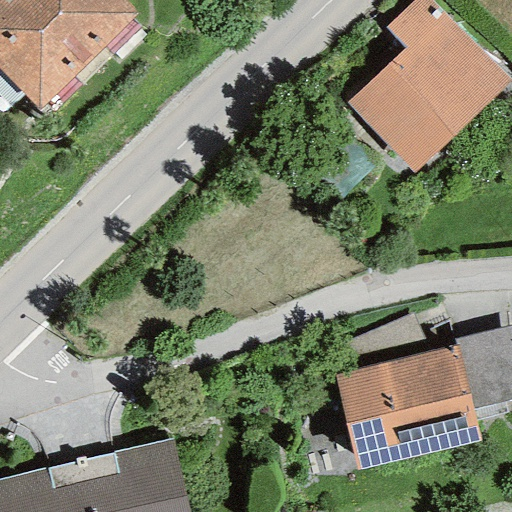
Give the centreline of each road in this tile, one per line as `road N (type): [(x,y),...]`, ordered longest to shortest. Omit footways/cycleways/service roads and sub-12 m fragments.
road 1 (residential): [(511,286),(386,303),(188,377),(39,413),(0,392)]
road 2 (tertiary): [(0,333),(325,0)]
